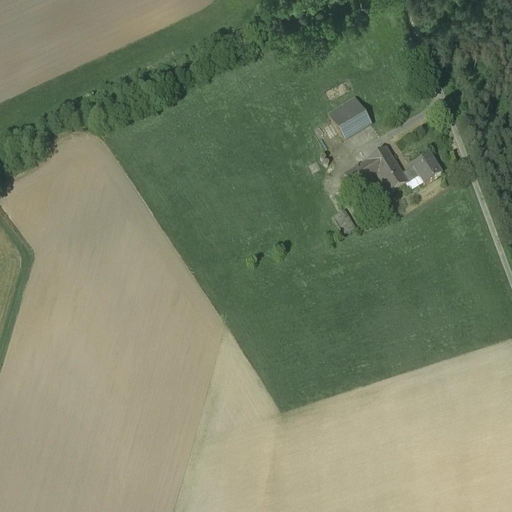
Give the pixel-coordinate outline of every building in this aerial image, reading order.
[(421,89),(409,95),(414,109),(425,105),(423,98),(421,96),(424,95),(421,89)] [(355,101),(328,118),(330,121),(344,143),(371,127),(355,101)] [(403,177),(386,150),(366,163),(377,180),(388,198),(408,185),(403,177)] [(441,176),(429,158),(412,168),(414,170),(403,177),(408,185),(419,178),(424,187),(441,176)] [(366,163),(343,177),(354,194),(377,180),(366,163)] [(343,214),(334,220),(345,237),(354,231),(343,214)]
